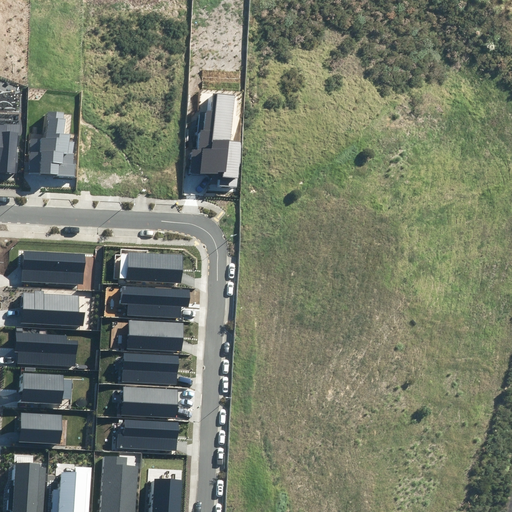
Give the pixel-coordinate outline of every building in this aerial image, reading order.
[(220,176),(219,185),(238,187),(242,142),(232,141),(236,95),(213,94),(212,110),(201,110),(198,150),(192,149),(190,173),(220,176)] [(28,174),(75,177),(77,164),(74,164),(75,154),(74,154),(74,142),(69,142),(70,135),(64,135),(65,119),(63,119),(63,112),(49,111),(47,135),(31,133),(28,174)] [(0,172),(17,173),(20,126),(0,124),(0,172)] [(22,281),(83,284),(84,254),(24,251),(22,281)] [(182,255),(128,252),(126,281),(181,283),(182,255)] [(127,315),(181,318),(181,307),(189,307),(190,290),(123,287),(122,303),(128,303),(127,315)] [(21,322),(85,326),(86,312),(78,312),(79,296),(44,294),(44,291),(35,290),(35,294),(23,293),(21,322)] [(127,349),(182,351),(183,322),(129,320),(127,349)] [(18,364),(76,367),(77,342),(66,341),(66,335),(16,333),(15,351),(18,352),(18,364)] [(123,354),(121,381),(178,384),(179,357),(123,354)] [(22,401),(61,403),(61,398),(72,399),(73,380),(64,380),(64,375),(23,373),(22,401)] [(121,415),(176,418),(177,390),(123,387),(121,415)] [(20,442),(61,443),(62,415),(21,414),(20,442)] [(118,434),(117,447),(177,451),(178,422),(124,420),(124,434),(118,434)] [(101,511),(134,511),(137,466),(127,465),(128,457),(104,456),(101,511)] [(12,511),(43,511),(46,468),(40,468),(40,465),(17,463),(15,490),(10,489),(9,509),(13,510),(12,511)] [(88,511),(90,467),(77,466),(77,472),(61,471),(61,490),(51,490),(50,511),(88,511)] [(151,511),(179,511),(181,480),(153,479),(151,511)]
